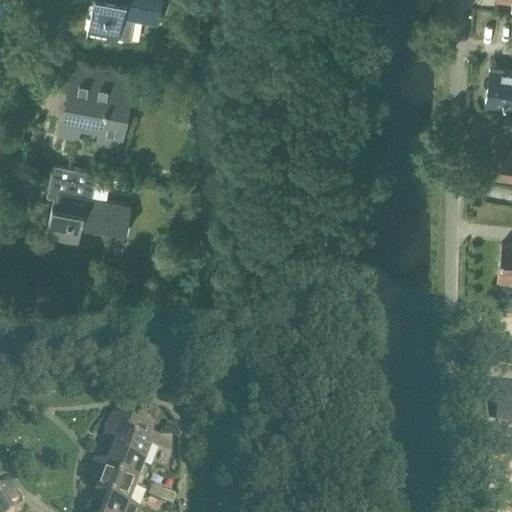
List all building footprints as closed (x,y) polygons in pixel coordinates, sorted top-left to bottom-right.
[(93,0),(88,31),(95,33),(127,40),(132,19),(136,2),(144,4),(143,9),(159,11),(161,0),(93,0)] [(511,71),(489,69),(485,103),(511,106),(511,71)] [(142,106),(146,82),(109,75),(107,86),(95,84),(71,79),(68,93),(62,122),(60,135),(77,139),(79,127),(95,129),(99,130),(97,142),(120,146),(129,96),(142,98),(140,105),(142,106)] [(511,150),(495,148),(491,176),(511,178),(511,150)] [(47,198),(53,199),(46,238),(78,245),(82,222),(95,224),(109,226),(108,232),(126,235),(132,206),(95,199),(75,195),(77,181),(50,176),(47,198)] [(179,226),(178,236),(187,237),(189,228),(179,226)] [(511,244),(501,244),(496,283),(511,284),(511,244)] [(492,351),(492,366),(507,365),(506,351),(492,351)] [(511,384),(501,383),(496,424),(511,425),(511,384)] [(152,447),(147,445),(152,432),(112,416),(107,429),(103,437),(116,442),(111,455),(117,457),(144,468),(152,447)] [(95,464),(94,463),(91,470),(95,472),(136,488),(144,468),(117,457),(111,455),(106,468),(95,464)] [(88,478),(95,480),(101,482),(96,495),(129,508),(129,507),(136,488),(95,472),(91,470),(88,478)] [(0,501),(13,494),(7,485),(0,489),(0,501)] [(152,489),(150,493),(148,498),(160,502),(163,493),(152,489)] [(172,507),(175,498),(163,493),(160,502),(172,507)] [(8,511),(7,509),(18,502),(13,494),(0,501),(0,511),(8,511)] [(95,496),(93,503),(95,504),(105,507),(103,511),(141,511),(129,507),(129,508),(96,495),(95,496)]
